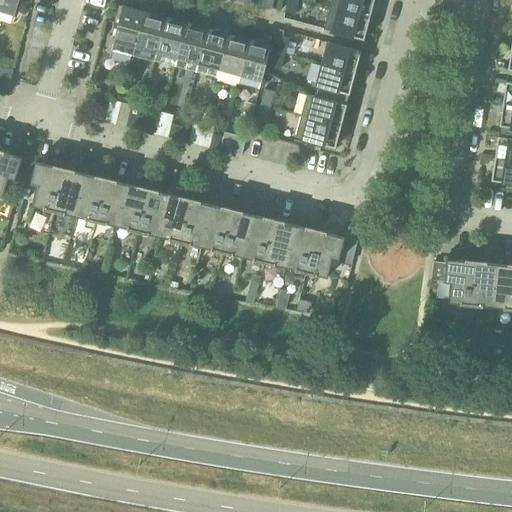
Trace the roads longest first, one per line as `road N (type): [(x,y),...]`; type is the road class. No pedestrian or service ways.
road 1 (residential): [(412,0),(361,196),(334,198),(40,123)]
road 2 (primary): [(511,493),(276,464),(0,411)]
road 3 (residential): [(511,227),(456,213),(480,0)]
road 4 (primary): [(0,468),(230,511)]
road 5 (residential): [(40,123),(72,0)]
